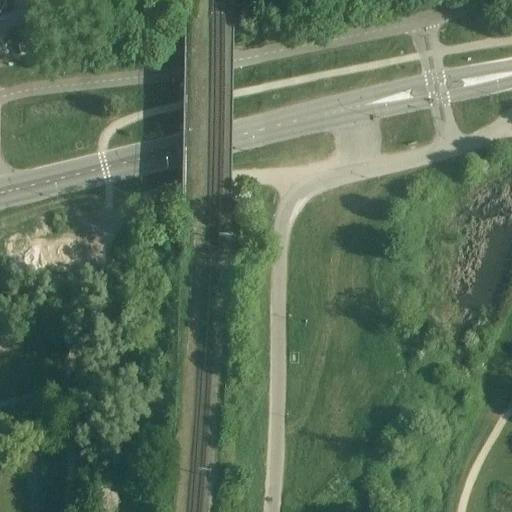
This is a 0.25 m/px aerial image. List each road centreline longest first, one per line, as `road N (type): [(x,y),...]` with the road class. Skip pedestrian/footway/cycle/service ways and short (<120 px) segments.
road 1 (unclassified): [(268,511),(276,226),(299,191),(356,173)]
road 2 (tertiary): [(0,194),(351,110)]
road 3 (tertiary): [(351,110),(511,75)]
